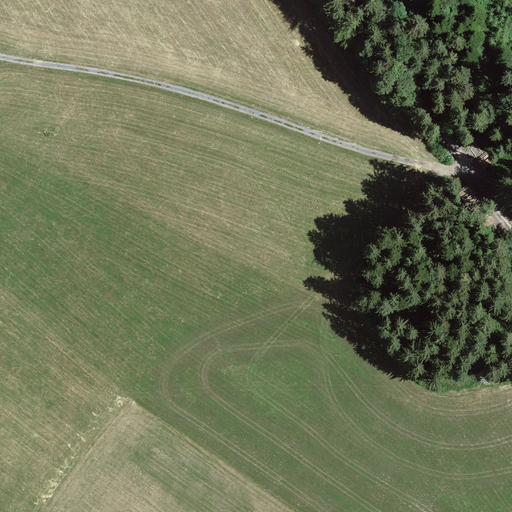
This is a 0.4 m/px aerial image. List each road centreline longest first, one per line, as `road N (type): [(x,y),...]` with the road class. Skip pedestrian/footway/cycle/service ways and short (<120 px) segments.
road 1 (track): [(498,210),(410,164),(0,43)]
road 2 (track): [(511,226),(351,0)]
